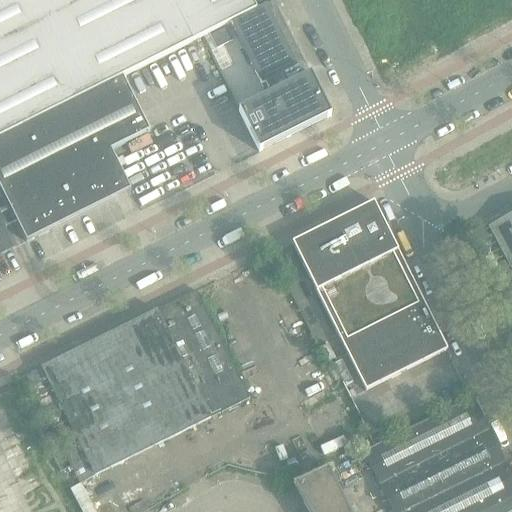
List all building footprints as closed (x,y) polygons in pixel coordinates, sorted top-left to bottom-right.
[(202,38),(257,11),(251,0),(0,0),(0,138),(122,78),(202,38)] [(259,153),(330,117),(309,76),(273,5),(230,26),(266,98),(238,112),(259,153)] [(131,191),(111,152),(150,133),(122,78),(0,138),(0,223),(3,230),(9,226),(16,223),(26,243),(35,239),(46,233),(122,195),(131,191)] [(447,351),(398,253),(373,203),(291,244),(292,246),(316,293),(346,354),(365,392),(447,351)] [(511,216),(489,229),(511,272),(511,216)] [(0,255),(10,250),(10,251),(13,250),(3,230),(0,223),(0,255)] [(249,400),(195,292),(155,312),(38,370),(25,377),(79,484),(92,478),(209,420),(249,400)] [(334,360),(327,345),(318,350),(325,365),(331,362),(334,360)] [(392,511),(408,511),(504,465),(487,432),(471,400),(374,449),(363,454),(379,486),(392,511)] [(490,511),(511,501),(511,481),(504,465),(408,511),(490,511)] [(348,511),(327,469),(292,486),(307,511),(348,511)] [(511,511),(511,501),(490,511),(511,511)]
